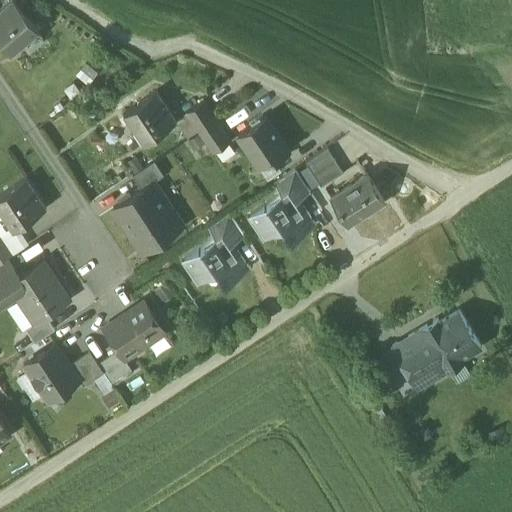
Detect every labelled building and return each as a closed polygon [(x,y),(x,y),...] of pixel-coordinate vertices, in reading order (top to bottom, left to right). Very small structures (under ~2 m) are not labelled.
[(14,0),(12,0),(0,10),(0,39),(11,53),(39,29),(14,0)] [(157,90),(124,113),(144,143),(177,120),(157,90)] [(204,100),(186,112),(198,131),(217,118),(204,100)] [(217,119),(199,131),(213,153),(232,141),(217,119)] [(268,119),(240,138),(262,171),(291,152),(268,119)] [(328,147),(306,162),(321,186),(344,171),(328,147)] [(154,161),(133,175),(141,189),(153,181),(154,182),(164,175),(154,161)] [(295,169),(274,183),(274,184),(275,184),(281,193),(290,205),(300,199),(310,192),(310,193),(311,192),(295,169)] [(367,174),(331,197),(349,225),(385,201),(367,174)] [(26,177),(0,195),(0,235),(1,236),(2,238),(18,227),(47,208),(26,177)] [(141,189),(113,208),(144,254),(184,226),(154,182),(153,181),(141,189)] [(281,193),(248,215),(263,239),(265,239),(262,234),(280,222),(292,240),(317,223),(316,222),(315,222),(300,199),(290,205),(281,193)] [(230,213),(208,227),(208,228),(209,228),(215,237),(224,249),(234,243),(244,236),(244,237),(245,236),(230,213)] [(18,227),(2,238),(13,255),(30,244),(18,227)] [(1,236),(0,236),(0,263),(8,259),(13,255),(2,238),(1,236)] [(215,237),(182,259),(198,284),(199,283),(196,279),(214,266),(226,284),(251,267),(250,266),(249,266),(234,243),(224,249),(215,237)] [(0,263),(0,304),(16,294),(9,284),(19,277),(8,259),(0,263)] [(19,277),(9,284),(16,294),(35,322),(46,315),(70,299),(44,260),(19,277)] [(145,301),(104,328),(119,350),(125,359),(166,332),(145,301)] [(35,322),(26,328),(36,342),(55,329),(46,315),(35,322)] [(458,319),(443,328),(438,319),(431,323),(457,364),(479,351),(458,319)] [(431,323),(386,351),(412,392),(457,364),(431,323)] [(56,344),(25,365),(48,399),(80,379),(80,378),(70,364),(56,344)] [(90,350),(70,364),(80,378),(80,379),(84,385),(104,372),(99,364),(90,350)] [(119,350),(99,364),(104,372),(111,383),(132,369),(125,359),(119,350)] [(0,417),(0,441),(11,434),(0,417)]
